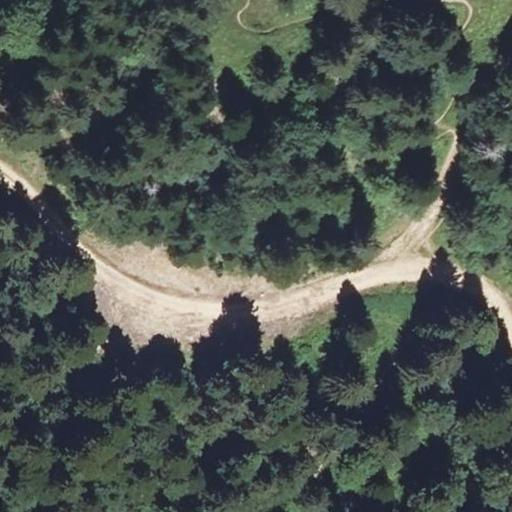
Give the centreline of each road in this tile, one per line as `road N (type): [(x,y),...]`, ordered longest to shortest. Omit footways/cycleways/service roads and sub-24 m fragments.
road 1 (track): [(0,173),(112,284),(155,304),(250,312),(407,266)]
road 2 (track): [(407,266),(488,283),(511,323)]
